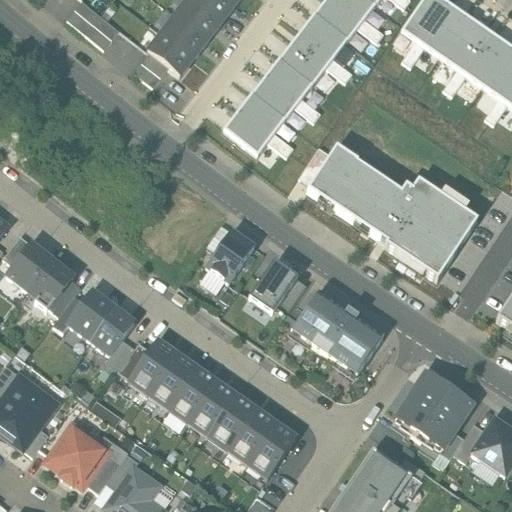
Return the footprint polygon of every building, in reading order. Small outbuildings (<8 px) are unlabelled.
[(233,8),(222,0),(188,0),(188,1),(219,26),(233,8)] [(222,0),(233,8),(239,0),(222,0)] [(224,133),(257,158),(380,0),(328,0),(319,12),(304,31),(294,44),(272,71),(261,85),(239,113),(232,123),(224,133)] [(443,7),(431,0),(426,0),(402,36),(511,111),(511,55),(510,53),(473,28),(459,19),(443,7)] [(219,26),(188,1),(174,19),(206,43),(219,26)] [(100,17),(81,2),(74,11),(92,27),(100,17)] [(92,27),(74,11),(66,20),(85,36),(92,27)] [(118,33),(100,17),(92,27),(111,42),(118,33)] [(206,43),(174,19),(160,36),(192,61),(206,43)] [(111,42),(92,27),(85,36),(103,51),(111,42)] [(160,36),(146,54),(148,56),(167,70),(178,79),(192,61),(160,36)] [(167,70),(148,56),(141,65),(160,80),(167,70)] [(160,80),(141,65),(133,75),(152,89),(160,80)] [(400,197),(335,153),(307,193),(386,246),(384,249),(435,283),(474,226),(416,187),(411,195),(404,191),(400,197)] [(253,250),(230,234),(204,271),(227,287),(253,250)] [(30,247),(19,238),(2,260),(13,269),(30,247)] [(30,247),(13,269),(6,277),(27,293),(51,263),(30,247)] [(72,280),(51,263),(27,293),(36,301),(34,304),(46,314),(72,280)] [(296,281),(273,265),(248,301),(271,317),(296,281)] [(84,306),(68,327),(90,344),(114,311),(92,295),(84,306)] [(382,341),(316,296),(290,335),(355,380),(382,341)] [(68,327),(84,306),(74,298),(52,327),(62,335),(68,327)] [(511,299),(495,324),(511,335),(511,299)] [(133,326),(114,311),(90,344),(109,358),(133,326)] [(148,398),(176,358),(155,343),(127,384),(148,398)] [(167,412),(196,372),(176,358),(148,398),(167,412)] [(0,374),(0,403),(18,379),(5,369),(0,374)] [(187,426),(216,386),(196,372),(167,412),(187,426)] [(442,452),(471,409),(424,378),(395,421),(413,433),(410,438),(420,445),(424,440),(442,452)] [(55,407),(18,379),(0,403),(0,435),(21,451),(37,431),(55,407)] [(207,440),(235,399),(216,386),(187,426),(207,440)] [(226,454),(255,413),(235,399),(207,440),(226,454)] [(246,468),(275,427),(255,413),(226,454),(246,468)] [(511,467),(511,436),(493,424),(485,436),(470,457),(504,479),(511,467)] [(295,442),(275,427),(246,468),(267,482),(295,442)] [(465,465),(470,457),(485,436),(473,428),(453,457),(465,465)] [(99,449),(71,429),(45,464),(63,477),(60,480),(71,488),(73,485),(81,490),(83,487),(104,459),(96,453),(99,449)] [(37,431),(21,451),(32,459),(47,438),(37,431)] [(104,459),(83,487),(97,498),(105,487),(126,459),(129,455),(107,439),(99,449),(96,453),(104,459)] [(397,471),(371,453),(329,511),(397,511),(424,474),(404,460),(397,471)] [(126,459),(105,487),(116,495),(132,472),(133,472),(137,466),(126,459)] [(116,495),(104,511),(157,511),(147,504),(157,490),(133,472),(132,472),(116,495)]
